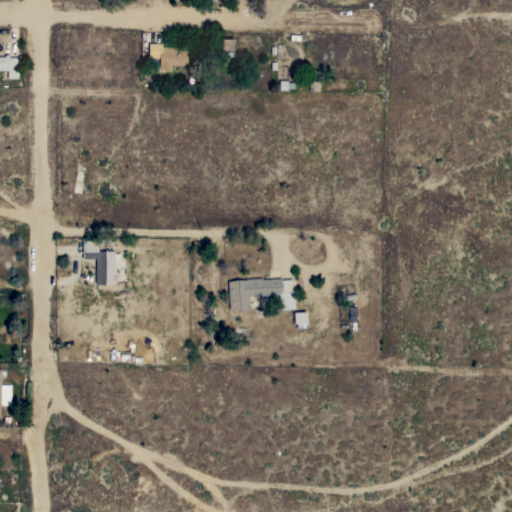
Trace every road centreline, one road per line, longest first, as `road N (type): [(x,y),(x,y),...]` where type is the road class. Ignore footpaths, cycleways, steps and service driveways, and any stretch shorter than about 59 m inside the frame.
road 1 (track): [(40,511),(38,0)]
road 2 (track): [(39,230),(303,232),(327,244),(325,264),(294,268),(279,262),(277,234)]
road 3 (track): [(0,13),(322,23)]
